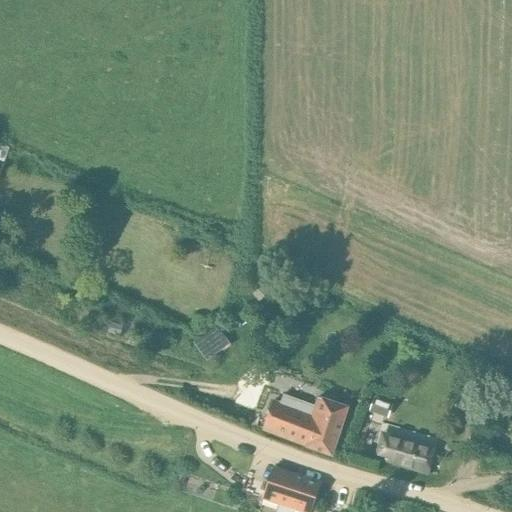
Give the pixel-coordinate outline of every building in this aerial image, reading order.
[(200,338),(212,353),(231,337),(219,322),(200,338)] [(274,400),(263,429),(296,441),(296,442),(305,446),(305,445),(331,455),(347,406),(352,391),(323,382),(317,398),(315,404),(279,391),(275,400),(274,400)] [(393,403),(374,396),(370,409),(389,416),(393,403)] [(485,433),(472,428),(467,442),(481,446),(485,433)] [(373,457),(427,473),(434,448),(394,437),(381,433),(373,457)] [(482,457),(483,471),(508,471),(508,457),(482,457)] [(276,511),(293,511),(295,508),(307,511),(308,511),(319,481),(273,466),(263,497),(280,503),(276,511)]
